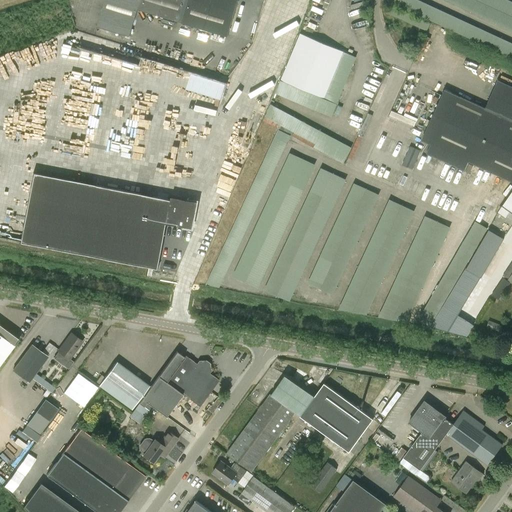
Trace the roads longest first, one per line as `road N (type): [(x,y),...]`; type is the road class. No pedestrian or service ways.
road 1 (unclassified): [(270,344),(0,294)]
road 2 (unclassified): [(511,389),(270,344)]
road 3 (unclassified): [(156,511),(270,344)]
